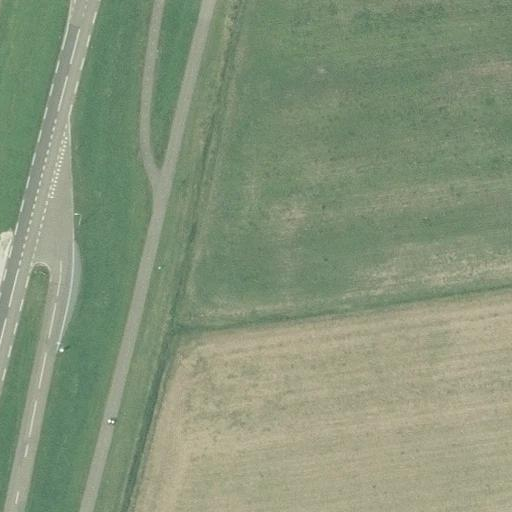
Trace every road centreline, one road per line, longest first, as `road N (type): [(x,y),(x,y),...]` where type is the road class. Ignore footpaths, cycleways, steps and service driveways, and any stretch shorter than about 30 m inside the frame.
road 1 (unclassified): [(14,511),(57,294),(54,250),(27,210)]
road 2 (secondary): [(27,210),(87,0)]
